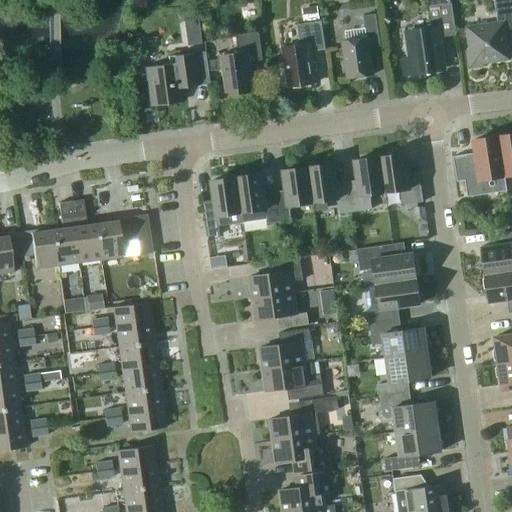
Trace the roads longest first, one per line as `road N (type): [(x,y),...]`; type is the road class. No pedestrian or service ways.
road 1 (residential): [(482,511),(425,112)]
road 2 (residential): [(177,147),(425,112)]
road 3 (residential): [(205,349),(177,147)]
road 4 (residential): [(0,181),(80,159),(177,147)]
